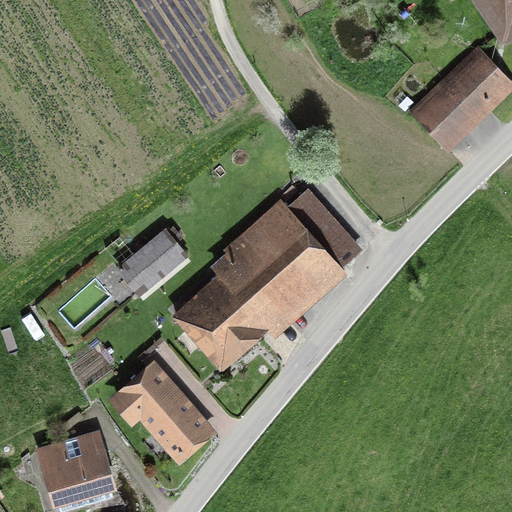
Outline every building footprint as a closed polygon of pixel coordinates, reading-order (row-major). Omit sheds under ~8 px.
[(511,0),(472,0),(497,36),(511,25),(511,0)] [(483,57),(418,119),(443,146),(509,84),(483,57)] [(393,100),(405,110),(413,101),(401,91),(393,100)] [(239,265),(177,319),(216,363),(336,257),(343,266),(363,248),(311,189),(290,207),(286,202),(228,253),(239,265)] [(184,253),(167,233),(121,272),(138,292),(184,253)] [(21,317),(37,342),(46,336),(30,311),(21,317)] [(101,352),(109,362),(114,359),(110,353),(114,350),(110,346),(106,349),(106,348),(101,352)] [(206,430),(154,370),(120,399),(134,416),(142,409),(180,453),(206,430)] [(61,511),(113,496),(95,434),(43,449),(61,511)]
